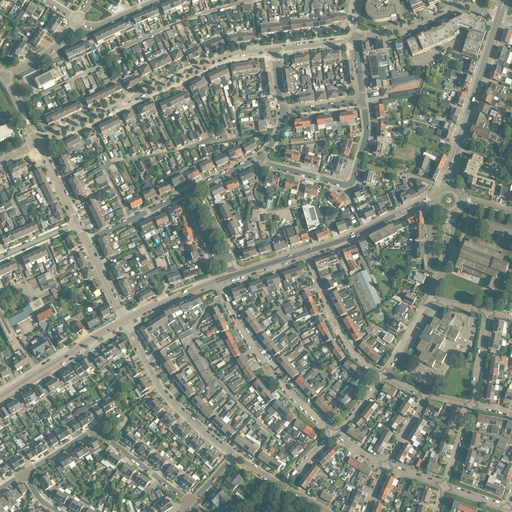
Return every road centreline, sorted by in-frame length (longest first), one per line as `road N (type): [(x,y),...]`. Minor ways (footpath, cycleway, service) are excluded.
road 1 (residential): [(275,47),(225,57),(38,142)]
road 2 (residential): [(333,435),(259,356),(216,281)]
road 3 (residential): [(85,241),(259,157)]
road 4 (tertiary): [(447,189),(498,17)]
road 5 (residential): [(231,456),(164,395),(125,320)]
road 6 (residential): [(498,17),(461,6),(403,31),(355,37)]
road 7 (residential): [(382,375),(345,343),(305,253)]
road 8 (tertiary): [(0,397),(125,320)]
road 9 (tertiary): [(305,253),(436,200)]
